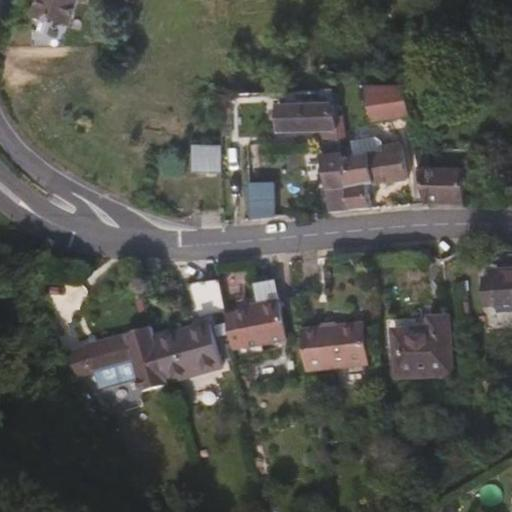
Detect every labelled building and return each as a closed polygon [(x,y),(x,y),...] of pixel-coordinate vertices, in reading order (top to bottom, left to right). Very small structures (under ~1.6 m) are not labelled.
[(87,0),(92,2),(92,0),(41,0),(37,10),(72,25),(81,0),(87,0)] [(413,117),(408,83),(374,83),(374,121),(402,122),(403,135),(416,135),(415,130),(413,117)] [(345,144),(338,104),(283,105),(283,130),(329,129),(331,144),(345,144)] [(423,128),(420,116),(413,117),(415,130),(423,128)] [(411,178),(404,143),(385,146),(386,151),(359,156),(357,146),(345,147),(354,208),(376,206),(372,186),(411,178)] [(226,172),(226,144),(198,145),(197,171),(226,172)] [(345,147),(345,144),(331,144),(327,144),(328,153),(324,154),(331,211),(354,208),(345,147)] [(468,202),(467,167),(433,167),(431,152),(426,152),(425,147),(418,148),(427,202),(468,202)] [(262,176),(262,169),(252,169),(252,177),(262,176)] [(279,203),(278,188),(283,187),(283,186),(283,181),(282,180),(252,182),(254,218),(288,216),(287,202),(279,203)] [(457,286),(456,247),(437,255),(439,286),(457,286)] [(511,264),(491,266),(491,274),(478,275),(480,301),(491,301),(492,309),(511,308),(511,264)] [(219,308),(214,275),(181,280),(187,313),(219,308)] [(282,336),(272,278),(250,282),(254,299),(249,300),(249,305),(221,311),(227,346),(282,336)] [(365,362),(361,319),(321,323),(317,288),(295,290),(304,367),(365,362)] [(447,372),(444,314),(425,315),(425,326),(390,328),(391,373),(447,372)] [(217,363),(204,321),(151,334),(164,380),(217,363)] [(164,380),(151,334),(148,324),(124,331),(84,344),(61,353),(73,377),(79,373),(108,364),(129,358),(138,387),(164,380)]
